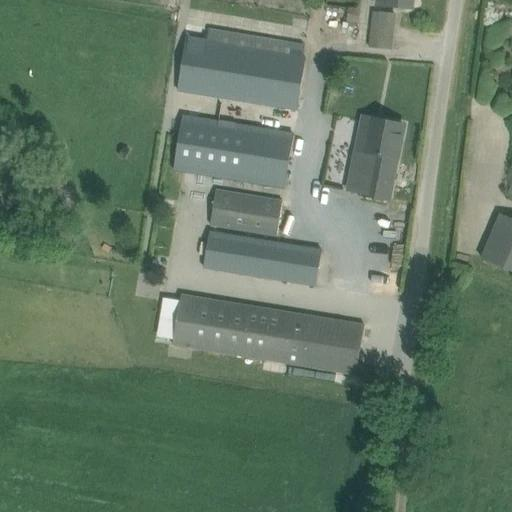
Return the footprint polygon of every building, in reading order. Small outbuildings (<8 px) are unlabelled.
[(377,0),(377,6),(413,10),(413,0),(377,0)] [(350,8),(348,23),(360,24),(361,9),(350,8)] [(370,48),(389,51),(393,14),(374,12),(370,48)] [(179,92),(298,110),(306,58),(187,39),(179,92)] [(183,117),(175,170),(285,188),(294,135),(183,117)] [(372,153),(364,195),(389,200),(404,125),(364,117),(358,150),(372,153)] [(283,201),(217,190),(211,226),(278,237),(283,201)] [(470,256),(508,270),(511,260),(511,216),(489,208),(470,256)] [(203,266),(297,283),(317,286),(323,251),(209,231),(203,266)] [(365,325),(345,322),(182,294),(174,344),(356,375),(365,325)] [(97,314),(110,318),(113,306),(100,302),(97,314)]
